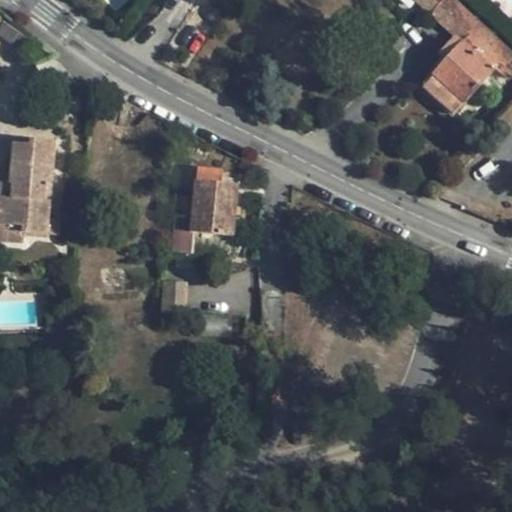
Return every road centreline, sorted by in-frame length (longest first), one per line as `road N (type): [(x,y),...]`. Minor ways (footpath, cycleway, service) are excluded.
road 1 (residential): [(26,0),(133,74),(308,166),(511,255)]
road 2 (unknown): [(288,155),(269,426),(236,459),(100,511)]
